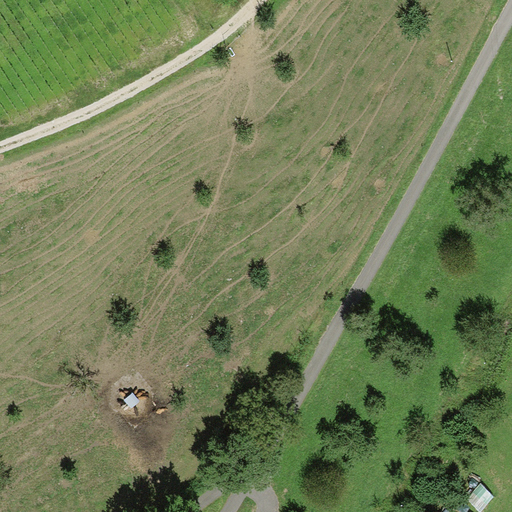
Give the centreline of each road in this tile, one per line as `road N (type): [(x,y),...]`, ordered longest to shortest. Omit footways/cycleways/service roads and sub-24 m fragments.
road 1 (track): [(226,511),(511,9)]
road 2 (track): [(0,148),(159,80),(256,0)]
